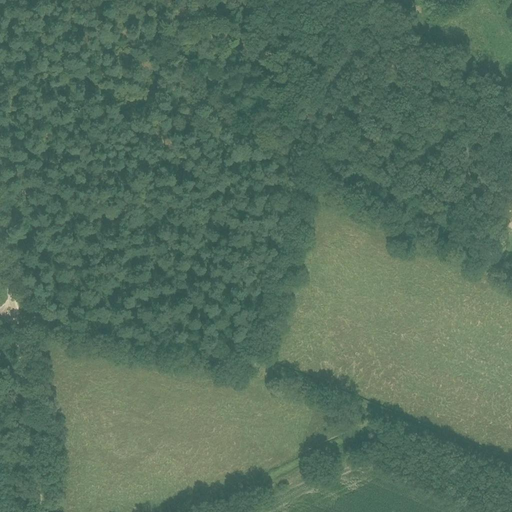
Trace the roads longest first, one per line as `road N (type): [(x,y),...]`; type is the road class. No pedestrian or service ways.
road 1 (track): [(376,414),(251,363),(16,321)]
road 2 (track): [(42,511),(18,344)]
road 3 (track): [(511,468),(376,414)]
